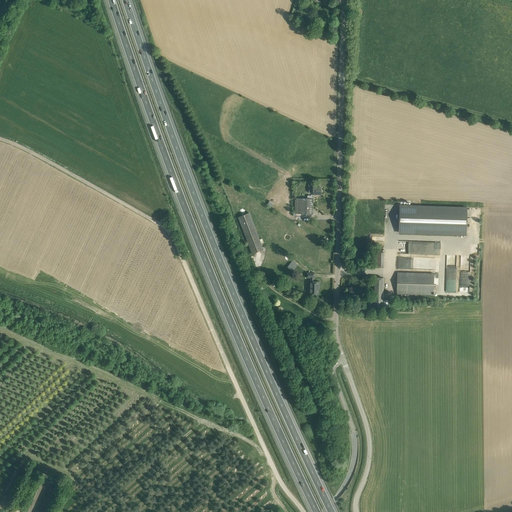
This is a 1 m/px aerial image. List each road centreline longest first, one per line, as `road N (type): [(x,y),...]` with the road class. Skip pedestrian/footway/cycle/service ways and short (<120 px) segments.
road 1 (motorway): [(331,511),(235,299),(123,0)]
road 2 (motorway): [(112,0),(182,203),(316,511)]
road 3 (unclassified): [(356,511),(369,433),(336,327),(344,0)]
road 4 (unclassified): [(303,511),(282,485),(179,247),(162,225)]
road 5 (track): [(162,225),(0,138)]
road 6 (track): [(511,126),(342,77)]
